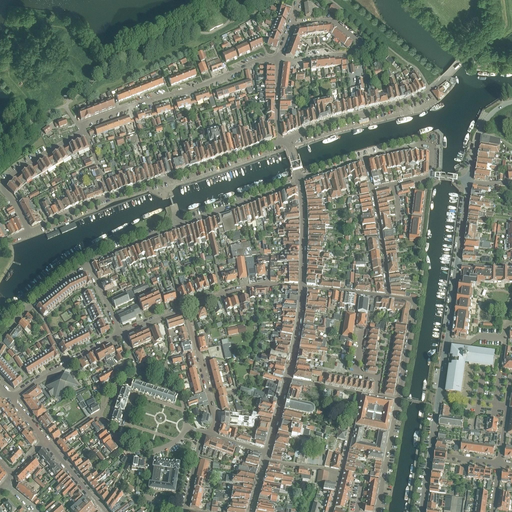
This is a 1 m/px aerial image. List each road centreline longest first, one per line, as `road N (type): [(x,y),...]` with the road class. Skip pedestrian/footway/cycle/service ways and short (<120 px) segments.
road 1 (residential): [(88,261),(299,180)]
road 2 (residential): [(84,130),(81,124),(279,58)]
road 3 (residential): [(110,196),(281,141)]
road 4 (residential): [(290,140),(409,101),(443,78)]
road 5 (residential): [(291,25),(332,20),(361,43),(352,54),(279,58)]
road 6 (residential): [(28,231),(4,183),(84,130)]
road 7 (residential): [(446,342),(466,194)]
road 8 (residential): [(212,436),(215,418),(184,307)]
road 9 (residential): [(397,401),(415,301),(388,296)]
road 10 (residential): [(119,333),(10,398)]
road 11 (residential): [(184,307),(257,285),(302,286)]
